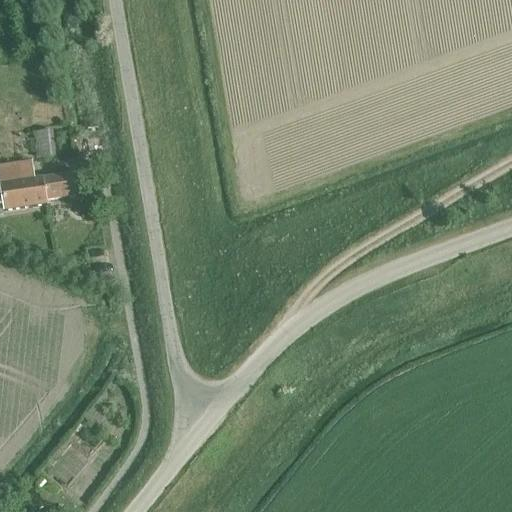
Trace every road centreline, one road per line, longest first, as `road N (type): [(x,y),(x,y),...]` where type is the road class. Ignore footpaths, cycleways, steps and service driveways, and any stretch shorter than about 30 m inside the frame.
road 1 (unclassified): [(206,419),(184,388),(174,352),(114,0)]
road 2 (unclassified): [(77,163),(97,161),(103,169),(146,418),(136,452),(92,511)]
road 3 (unclassified): [(206,419),(301,311),(511,226)]
road 4 (unclassified): [(130,511),(206,419)]
